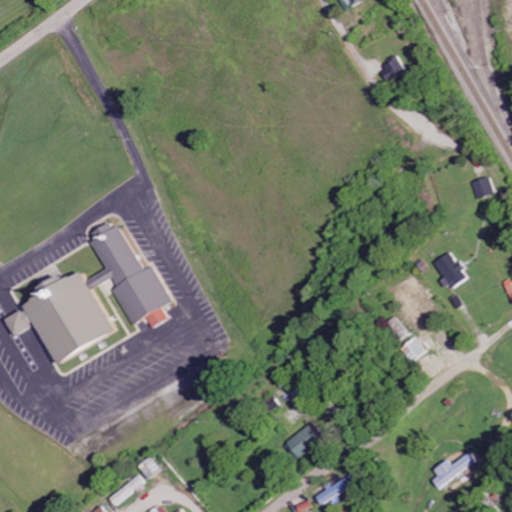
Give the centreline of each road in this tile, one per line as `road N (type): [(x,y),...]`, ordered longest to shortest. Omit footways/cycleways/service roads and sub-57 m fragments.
road 1 (residential): [(268,511),(364,447),(488,342)]
road 2 (residential): [(461,149),(380,93),(324,0)]
